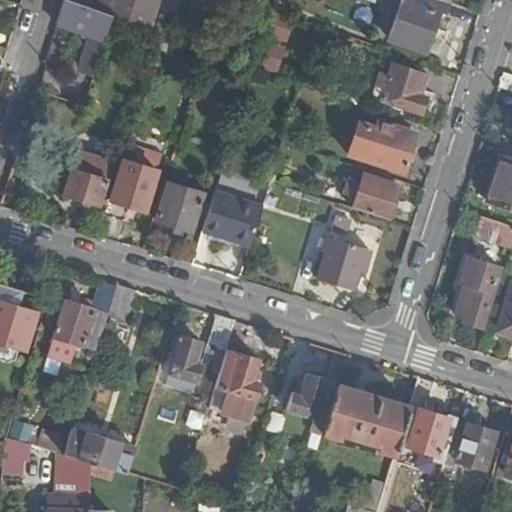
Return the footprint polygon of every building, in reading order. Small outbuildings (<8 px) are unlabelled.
[(91,54),(98,57),(112,16),(95,10),(67,0),(63,0),(56,24),(96,39),(91,54)] [(98,0),(95,10),(112,16),(147,29),(154,8),(131,0),(98,0)] [(270,0),(267,10),(277,14),(281,2),(275,0),(270,0)] [(443,15),(446,2),(439,0),(399,0),(387,38),(424,51),(436,12),(443,15)] [(272,14),(268,36),(289,40),(293,18),(272,14)] [(207,50),(201,68),(212,72),(217,54),(207,50)] [(423,73),(393,63),(380,101),(419,114),(426,96),(417,92),(418,87),(423,73)] [(413,134),(376,121),(363,159),(401,172),(413,134)] [(122,160),(152,169),(157,153),(127,144),(122,160)] [(62,194),(96,205),(111,160),(75,149),(69,167),(60,164),(53,188),(62,192),(62,194)] [(511,155),(498,152),(485,199),(511,208),(511,155)] [(106,198),(103,207),(125,215),(128,207),(143,212),(157,171),(152,169),(122,160),(110,200),(106,198)] [(350,209),(386,219),(391,205),(397,186),(361,175),(359,185),(346,181),(342,194),(353,198),(350,209)] [(188,231),(200,193),(167,183),(156,220),(173,225),(188,231)] [(212,191),(200,231),(222,239),(248,246),(261,206),(212,191)] [(511,235),(511,226),(480,216),(474,235),(509,246),(511,235)] [(332,230),(316,277),(353,290),(360,268),(364,269),(370,251),(337,241),(339,232),(332,230)] [(489,293),(494,294),(502,267),(469,256),(461,283),(465,284),(455,316),(462,319),(461,322),(478,327),(489,293)] [(511,283),(504,281),(490,330),(509,336),(511,337),(511,283)] [(125,319),(134,291),(115,286),(106,314),(125,319)] [(0,343),(22,351),(34,313),(15,306),(19,294),(0,287),(0,343)] [(95,350),(106,314),(63,301),(53,337),(95,350)] [(226,350),(234,323),(217,317),(208,344),(226,350)] [(193,363),(200,343),(179,336),(160,394),(185,402),(191,381),(194,382),(200,366),(193,363)] [(225,351),(213,387),(254,401),(260,385),(252,382),(259,361),(225,351)] [(306,448),(315,452),(321,435),(337,384),(304,374),(297,396),(291,394),(285,410),(315,419),(306,448)] [(397,445),(444,459),(455,422),(456,419),(446,417),(445,419),(426,413),(435,384),(418,379),(409,407),(397,445)] [(393,456),(397,445),(409,407),(374,396),(337,384),(321,435),(338,441),(340,437),(377,448),(376,452),(393,456)] [(455,422),(444,459),(483,471),(495,434),(476,428),(455,422)] [(4,438),(51,452),(52,452),(55,441),(8,426),(4,438)] [(112,471),(124,474),(132,448),(70,428),(62,456),(87,463),(112,471)] [(511,445),(503,472),(511,475),(511,445)] [(85,511),(87,473),(87,463),(62,456),(52,452),(51,452),(50,511),(85,511)] [(112,471),(87,463),(87,473),(109,480),(112,471)] [(157,484),(142,480),(141,502),(156,503),(157,484)]
